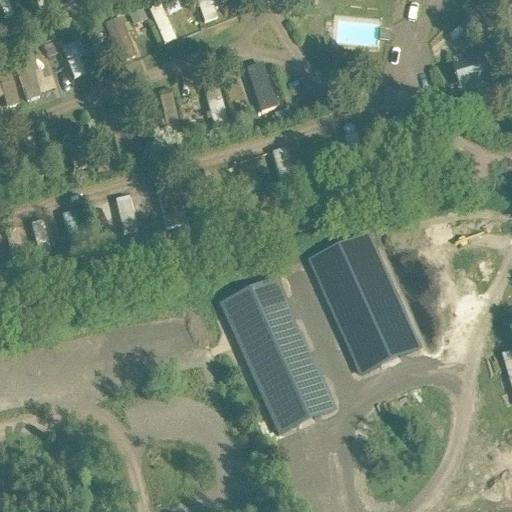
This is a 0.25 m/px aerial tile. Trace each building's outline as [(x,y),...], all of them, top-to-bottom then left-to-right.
[(150,11),(164,45),(176,40),(163,6),(150,11)] [(104,26),(118,61),(135,55),(129,40),(138,36),(130,16),(104,26)] [(62,48),(74,81),(96,73),(85,40),(62,48)] [(31,59),(17,61),(22,101),(37,99),(31,59)] [(464,99),(494,91),(485,60),(456,68),(464,99)] [(248,74),(250,106),(270,104),(268,73),(248,74)] [(217,82),(202,86),(214,127),(229,123),(217,82)] [(165,138),(179,137),(176,94),(162,95),(165,138)] [(360,134),(346,138),(356,175),(372,171),(370,161),(396,154),(389,129),(375,132),(377,140),(363,143),(360,134)] [(282,156),(291,186),(303,183),(294,152),(282,156)] [(187,186),(196,213),(219,206),(211,178),(187,186)] [(373,243),(317,266),(362,400),(418,376),(373,243)] [(469,281),(492,284),(496,251),(474,248),(469,281)] [(333,345),(274,370),(319,503),(378,478),(333,345)] [(511,453),(500,459),(505,468),(511,464),(511,453)]
